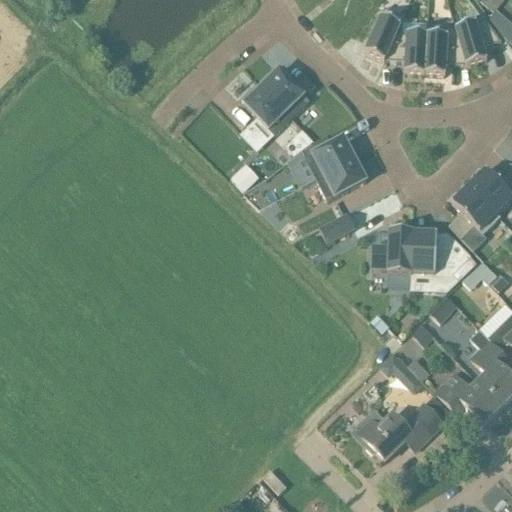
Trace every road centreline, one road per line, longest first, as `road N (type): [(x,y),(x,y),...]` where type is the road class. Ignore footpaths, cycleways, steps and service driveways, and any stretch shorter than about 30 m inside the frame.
road 1 (residential): [(334,89),(411,192),(457,175),(505,100)]
road 2 (residential): [(334,89),(431,114),(505,100)]
road 3 (residential): [(157,132),(268,25)]
